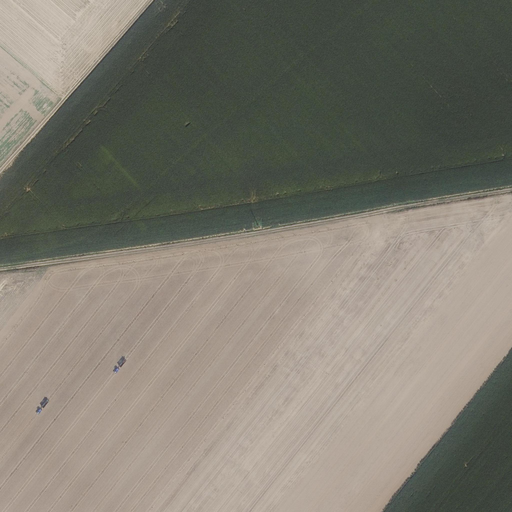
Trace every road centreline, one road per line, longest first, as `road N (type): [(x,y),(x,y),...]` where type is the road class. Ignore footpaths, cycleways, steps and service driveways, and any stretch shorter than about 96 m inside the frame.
road 1 (track): [(511,190),(0,270)]
road 2 (track): [(150,0),(0,169)]
